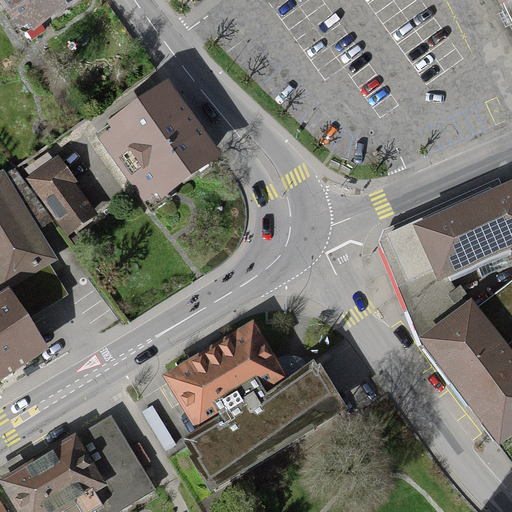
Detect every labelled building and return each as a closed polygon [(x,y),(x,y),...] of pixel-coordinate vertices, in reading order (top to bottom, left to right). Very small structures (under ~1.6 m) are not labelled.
[(4,0),(27,33),(28,32),(25,27),(36,19),(40,24),(40,23),(39,21),(69,0),(4,0)] [(511,0),(502,0),(511,20),(511,0)] [(171,199),(165,190),(210,158),(192,134),(199,129),(191,118),(184,123),(167,99),(144,116),(138,108),(99,136),(153,212),(171,199)] [(69,231),(92,216),(69,185),(71,184),(58,166),(57,167),(35,182),(69,231)] [(0,280),(5,289),(17,282),(36,314),(60,300),(40,268),(52,261),(35,233),(52,222),(16,172),(4,180),(3,179),(0,180),(0,280)] [(511,192),(495,200),(491,192),(418,225),(418,226),(389,239),(402,267),(402,268),(420,307),(457,291),(447,278),(511,249),(511,192)] [(511,286),(474,315),(501,351),(511,342),(511,286)] [(428,344),(501,442),(511,434),(511,364),(501,351),(474,315),(457,291),(420,307),(430,321),(428,344)] [(0,377),(2,376),(4,379),(8,379),(14,375),(15,372),(13,369),(39,351),(8,303),(0,308),(0,377)] [(288,390),(253,332),(172,381),(202,431),(221,419),(224,424),(189,446),(200,462),(197,464),(211,488),(334,400),(320,376),(317,378),(314,372),(288,390)] [(25,373),(28,379),(42,371),(38,365),(25,373)] [(130,450),(93,473),(75,444),(29,472),(27,469),(5,482),(22,511),(59,511),(76,502),(81,511),(120,511),(155,491),(130,450)]
